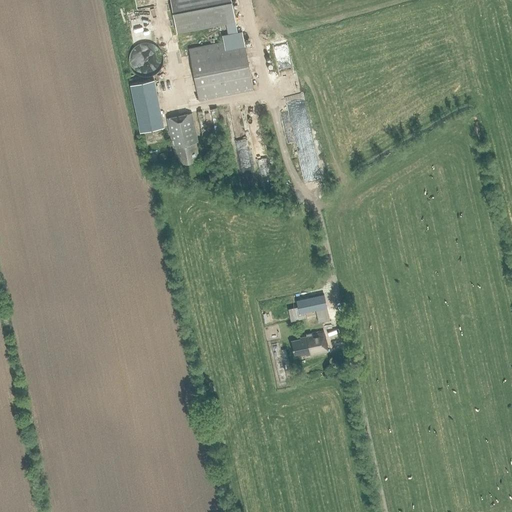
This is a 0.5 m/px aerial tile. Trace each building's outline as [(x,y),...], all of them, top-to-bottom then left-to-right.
[(221,37),(222,43),(189,49),(198,101),(253,91),(242,33),(221,37)] [(153,81),(131,86),(141,134),(163,129),(153,81)] [(202,120),(209,118),(211,123),(220,120),(216,107),(199,111),(202,120)] [(197,154),(198,153),(196,143),(198,142),(193,113),(177,116),(177,117),(168,119),(175,156),(178,156),(179,164),(198,161),(197,154)] [(324,296),(296,302),(298,310),(293,311),(296,322),(306,320),(305,314),(316,312),(318,323),(329,320),(324,296)] [(329,352),(325,331),(307,335),(307,334),(307,337),(301,338),(301,339),(291,341),(294,357),(305,355),(305,356),(310,355),(310,356),(329,352)]
